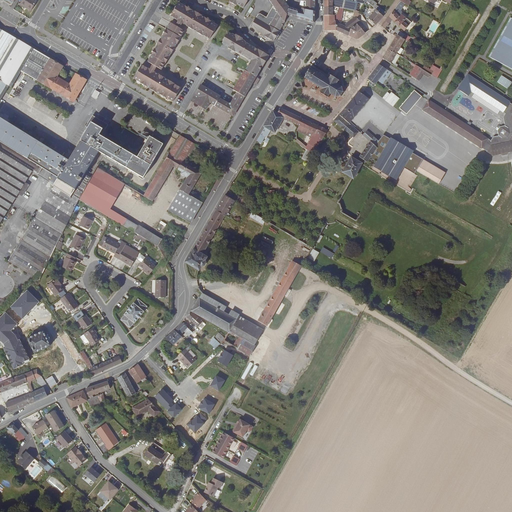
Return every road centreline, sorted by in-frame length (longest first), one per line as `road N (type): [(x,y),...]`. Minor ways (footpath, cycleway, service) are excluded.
road 1 (residential): [(239,157),(180,260),(178,316),(138,358)]
road 2 (track): [(330,287),(511,402)]
road 3 (residential): [(58,395),(102,461),(160,511)]
road 4 (residential): [(274,98),(325,120),(369,67)]
road 5 (residential): [(299,61),(269,51),(241,22),(197,0)]
road 6 (residential): [(228,405),(171,511)]
